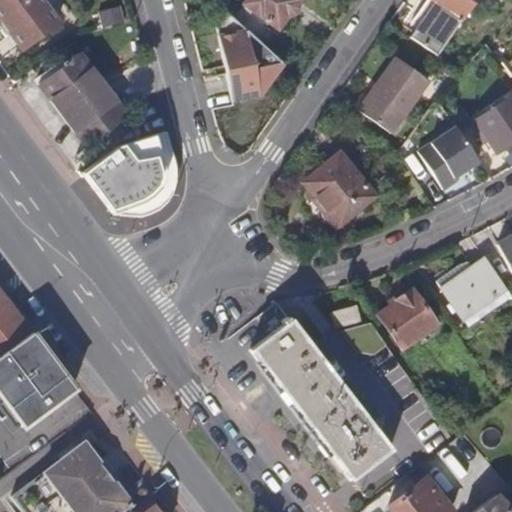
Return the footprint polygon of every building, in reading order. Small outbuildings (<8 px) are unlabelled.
[(0,0),(0,17),(22,47),(61,19),(47,0),(0,0)] [(260,48),(274,27),(267,22),(275,9),(283,13),(291,11),(295,5),(295,0),(243,0),(230,20),(260,48)] [(433,5),(413,35),(439,53),(474,0),(427,0),(433,5)] [(274,27),(283,13),(275,9),(267,22),(274,27)] [(230,20),(220,10),(210,24),(230,103),(257,97),(280,66),(260,48),(230,20)] [(40,78),(88,142),(127,112),(80,48),(40,78)] [(432,77),(398,54),(361,108),(395,131),(432,77)] [(511,94),(480,114),(498,146),(511,137),(511,94)] [(457,121),(422,149),(450,185),(463,175),(461,172),(483,154),(457,121)] [(171,157),(169,141),(153,145),(149,133),(125,139),(79,169),(112,212),(117,212),(131,217),(166,193),(171,176),(171,157)] [(374,194),(340,152),(303,180),(314,194),(313,197),(320,207),(321,212),(326,218),(331,222),(337,224),(374,194)] [(511,264),(511,235),(501,241),(511,264)] [(462,314),(507,284),(488,256),(474,264),(471,259),(457,261),(437,276),(462,314)] [(400,344),(434,321),(412,288),(378,312),(400,344)] [(0,353),(28,332),(0,296),(0,353)] [(341,331),(360,321),(354,310),(335,320),(341,331)] [(249,347),(351,476),(391,445),(289,316),(249,347)] [(71,388),(28,332),(0,353),(0,399),(21,427),(71,388)] [(2,498),(11,511),(122,511),(129,508),(83,441),(2,498)] [(426,472),(389,501),(397,511),(446,511),(454,506),(426,472)] [(511,511),(496,491),(469,511),(511,511)]
